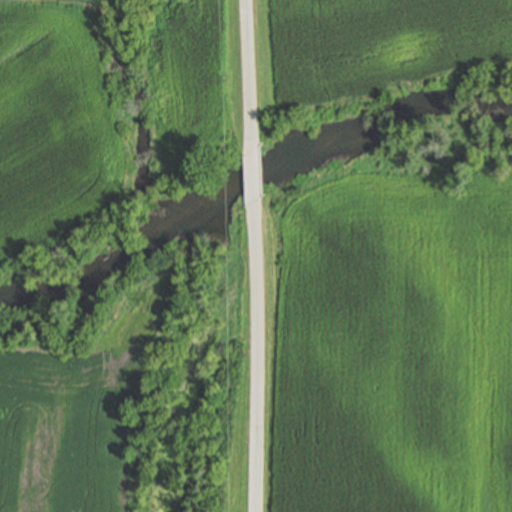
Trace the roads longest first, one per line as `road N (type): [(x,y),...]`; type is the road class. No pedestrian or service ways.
road 1 (residential): [(254,511),(254,194)]
road 2 (residential): [(254,174),(244,0)]
